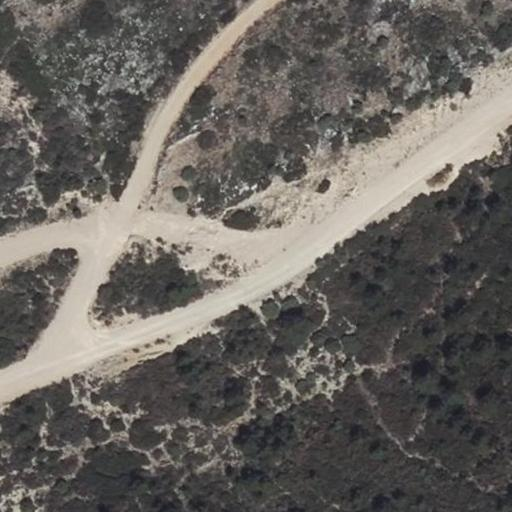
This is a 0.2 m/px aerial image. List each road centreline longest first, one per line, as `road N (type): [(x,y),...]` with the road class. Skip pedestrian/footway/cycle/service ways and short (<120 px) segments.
road 1 (track): [(0,260),(56,236),(105,246),(67,316),(83,358),(233,304),(511,112)]
road 2 (track): [(105,246),(204,69),(283,0)]
